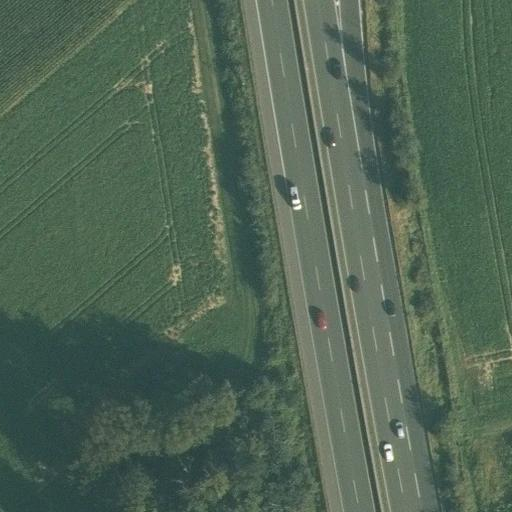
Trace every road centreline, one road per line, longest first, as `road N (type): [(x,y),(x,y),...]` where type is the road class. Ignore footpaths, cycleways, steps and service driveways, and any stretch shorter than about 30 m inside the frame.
road 1 (motorway): [(271,0),(359,511)]
road 2 (motorway): [(406,511),(353,217)]
road 3 (track): [(194,0),(242,274)]
road 4 (motorway): [(353,217),(317,0)]
road 5 (motorway): [(353,217),(348,0)]
